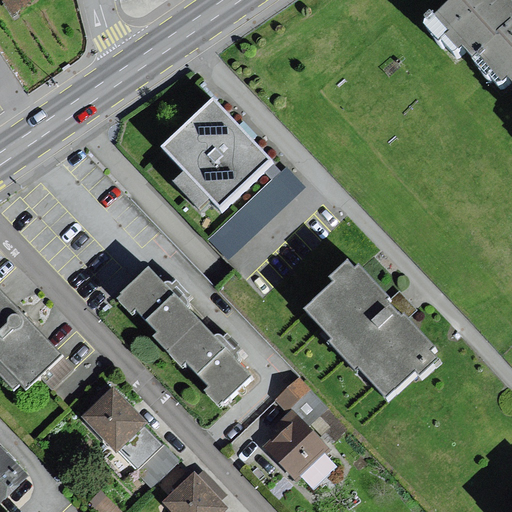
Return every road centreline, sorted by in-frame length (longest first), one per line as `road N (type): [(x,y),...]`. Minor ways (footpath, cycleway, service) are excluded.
road 1 (residential): [(263,511),(0,232)]
road 2 (primary): [(0,158),(231,0)]
